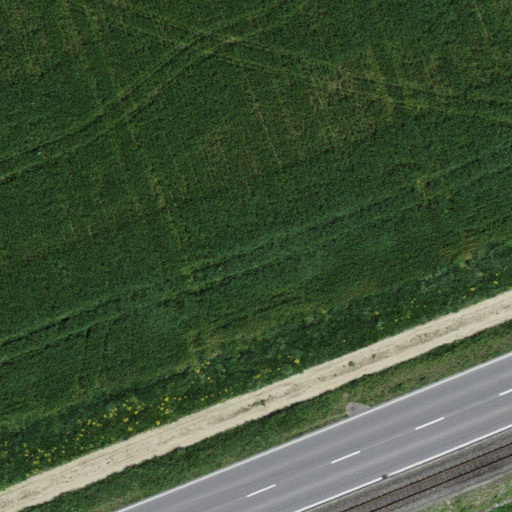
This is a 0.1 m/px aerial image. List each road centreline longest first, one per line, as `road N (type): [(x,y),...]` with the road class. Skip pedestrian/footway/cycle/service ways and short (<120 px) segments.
road 1 (track): [(511,302),(0,502)]
road 2 (secondary): [(188,511),(511,384)]
